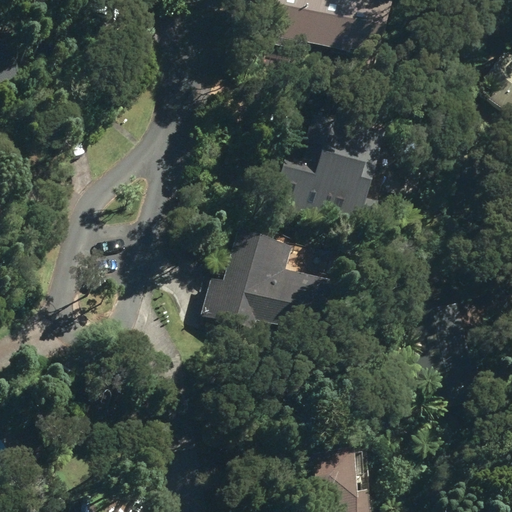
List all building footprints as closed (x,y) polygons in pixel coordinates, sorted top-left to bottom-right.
[(0,0),(0,17),(64,22),(65,0),(0,0)] [(354,0),(278,0),(266,49),(363,71),(379,6),(354,0)] [(504,131),(511,137),(511,60),(499,51),(469,95),(509,123),(504,131)] [(0,104),(14,99),(0,67),(0,104)] [(241,207),(359,241),(368,208),(355,204),(369,155),(325,142),(326,139),(265,122),(241,207)] [(203,339),(237,347),(242,327),(305,342),(319,287),(277,277),(282,258),(215,241),(193,323),(206,327),(203,339)] [(398,334),(416,412),(474,399),(457,321),(398,334)] [(327,511),(378,511),(377,489),(366,489),(364,453),(325,455),(327,511)]
